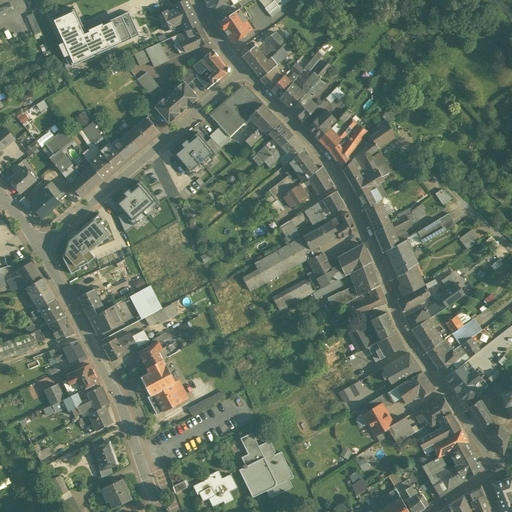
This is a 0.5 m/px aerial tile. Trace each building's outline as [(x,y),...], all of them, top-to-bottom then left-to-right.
[(200,24),(188,0),(184,0),(174,5),(176,9),(182,22),(186,31),(200,24)] [(222,4),(220,0),(205,0),(208,8),(217,23),(219,22),(229,15),(222,4)] [(280,8),(290,1),(288,0),(281,0),(276,4),(278,5),(280,8)] [(230,6),(227,1),(222,4),(229,15),(239,9),(236,3),(230,6)] [(268,13),(278,5),(276,4),(274,1),(265,8),(268,13)] [(10,3),(0,7),(0,15),(13,9),(10,3)] [(272,18),(282,10),(280,8),(278,5),(268,13),(272,18)] [(90,32),(89,30),(86,31),(76,8),(52,19),(73,66),(127,41),(116,17),(103,24),(104,25),(113,21),(122,41),(74,63),(55,20),(75,11),(85,34),(90,32)] [(176,9),(168,13),(167,10),(158,15),(165,31),(175,27),(175,26),(182,22),(176,9)] [(229,15),(219,22),(225,31),(225,30),(233,43),(253,29),(255,28),(251,21),(249,22),(239,9),(229,15)] [(103,24),(89,30),(90,32),(85,34),(75,11),(55,20),(74,63),(122,41),(113,21),(104,25),(103,24)] [(116,17),(127,41),(140,35),(129,11),(116,17)] [(35,19),(33,13),(27,16),(35,35),(41,32),(35,19)] [(200,24),(186,31),(186,32),(178,34),(172,37),(181,55),(201,46),(201,47),(209,42),(200,24)] [(276,32),(266,39),(262,41),(264,44),(268,41),(273,46),(277,51),(282,47),(286,42),(276,32)] [(160,43),(146,49),(151,60),(154,67),(168,61),(160,43)] [(263,54),(256,45),(243,56),(261,78),(275,67),(277,65),(271,57),(268,60),(263,54)] [(273,46),(263,54),(268,60),(271,57),(277,51),(273,46)] [(277,51),(271,57),(277,65),(289,56),(282,47),(277,51)] [(146,49),(134,54),(140,66),(151,60),(146,49)] [(213,50),(194,65),(200,72),(197,74),(199,75),(198,78),(207,89),(228,72),(229,68),(213,50)] [(317,52),(303,69),(308,73),(323,56),(317,52)] [(292,59),(287,65),(291,69),(296,62),(292,59)] [(325,61),(306,81),(313,87),(320,79),(331,66),(325,61)] [(303,69),(296,62),(291,69),(294,72),(298,76),(303,69)] [(194,65),(190,69),(189,68),(179,76),(185,83),(185,82),(187,85),(197,77),(196,75),(197,74),(200,72),(194,65)] [(261,78),(261,79),(271,90),(283,77),(275,67),(261,78)] [(162,90),(147,72),(137,79),(152,98),(162,90)] [(294,72),(289,79),(293,83),(298,76),(294,72)] [(283,77),(271,90),(280,99),(293,83),(289,79),(285,75),(283,77)] [(306,94),(306,95),(311,100),(325,84),(320,79),(306,94)] [(313,87),(306,81),(304,84),(304,89),(302,91),(306,94),(313,87)] [(182,84),(175,90),(175,91),(166,99),(165,98),(158,104),(159,105),(156,107),(158,109),(168,121),(170,120),(170,121),(171,121),(170,120),(170,118),(176,113),(178,113),(178,114),(179,114),(178,113),(180,111),(181,112),(186,108),(185,107),(187,105),(188,106),(189,106),(188,105),(188,103),(193,98),(195,98),(196,99),(197,99),(196,98),(197,97),(187,85),(185,82),(185,83),(182,85),(182,84)] [(293,83),(280,99),(292,110),(306,95),(306,94),(302,91),(293,83)] [(246,86),(245,86),(244,86),(243,87),(210,115),(221,127),(229,136),(230,137),(250,117),(249,117),(263,104),(247,87),(246,86)] [(344,95),(337,87),(334,90),(338,94),(336,97),(339,100),(344,95)] [(334,90),(327,98),(331,102),(336,97),(338,94),(334,90)] [(306,95),(292,110),(304,121),(322,102),(319,100),(315,104),(311,100),(306,95)] [(44,100),(25,110),(28,115),(47,106),(44,100)] [(156,107),(150,100),(146,104),(153,113),(158,109),(156,107)] [(153,113),(146,104),(141,108),(149,117),(153,113)] [(281,122),(263,104),(249,117),(250,117),(256,124),(264,133),(267,136),(269,134),(281,122)] [(391,106),(383,116),(385,120),(386,120),(388,123),(398,116),(391,106)] [(327,110),(307,128),(319,140),(331,128),(330,126),(336,120),(327,110)] [(346,110),(339,118),(345,123),(351,115),(346,110)] [(18,117),(24,123),(30,117),(24,112),(18,117)] [(91,123),(82,112),(76,117),(85,128),(91,123)] [(147,118),(128,134),(140,148),(158,131),(147,118)] [(352,118),(337,135),(342,139),(356,123),(352,118)] [(91,123),(85,128),(95,143),(106,135),(96,120),(91,123)] [(380,130),(376,133),(374,131),(370,137),(379,149),(397,136),(388,123),(386,120),(385,120),(377,126),(380,130)] [(349,140),(359,126),(361,124),(358,121),(356,123),(342,139),(342,140),(338,144),(342,149),(349,140)] [(281,122),(269,134),(274,139),(281,146),(293,135),(281,122)] [(256,124),(254,126),(252,124),(240,135),(251,146),(264,133),(256,124)] [(359,126),(349,140),(356,145),(367,131),(359,126)] [(221,127),(219,128),(228,137),(229,136),(221,127)] [(14,136),(8,128),(6,129),(13,137),(14,136)] [(228,137),(219,128),(211,136),(219,145),(228,137)] [(331,128),(319,140),(330,151),(338,144),(342,140),(342,139),(337,135),(331,128)] [(6,129),(0,134),(0,150),(14,139),(13,137),(6,129)] [(74,141),(65,129),(59,134),(69,145),(74,141)] [(198,132),(188,141),(190,143),(198,136),(212,153),(191,171),(177,154),(185,147),(183,145),(173,154),(192,176),(197,172),(195,170),(211,157),(212,159),(217,155),(206,142),(198,132)] [(69,145),(59,134),(52,140),(60,149),(60,150),(61,151),(69,145)] [(128,134),(113,146),(125,160),(140,148),(128,134)] [(106,135),(95,143),(101,151),(111,143),(106,135)] [(293,135),(281,146),(286,151),(293,158),(304,149),(305,148),(293,135)] [(198,136),(190,143),(188,141),(187,140),(182,144),(183,145),(185,147),(177,154),(191,171),(212,153),(198,136)] [(379,149),(370,137),(365,146),(352,160),(370,190),(380,184),(384,181),(382,176),(390,171),(377,150),(379,149)] [(211,138),(206,142),(217,155),(223,150),(211,138)] [(274,139),(257,154),(258,154),(253,158),(260,165),(264,161),(281,146),(274,139)] [(60,149),(52,140),(46,144),(54,154),(60,150),(60,149)] [(356,145),(349,140),(342,149),(348,157),(356,145)] [(38,147),(33,142),(25,149),(29,154),(38,147)] [(113,146),(111,143),(101,151),(89,162),(92,166),(103,179),(125,160),(113,146)] [(338,144),(330,151),(341,167),(349,159),(348,157),(342,149),(338,144)] [(281,146),(264,161),(269,167),(278,159),(286,151),(281,146)] [(318,170),(304,149),(293,158),(289,161),(289,162),(293,167),(303,180),(307,178),(318,170)] [(61,151),(60,150),(54,154),(50,158),(59,170),(63,174),(72,165),(61,151)] [(286,151),(278,159),(284,166),(289,162),(289,161),(293,158),(286,151)] [(352,160),(343,170),(359,197),(370,190),(352,160)] [(406,161),(395,167),(398,172),(410,166),(406,161)] [(21,162),(12,170),(16,174),(25,167),(21,162)] [(81,175),(72,165),(63,174),(67,179),(71,184),(81,175)] [(81,175),(71,184),(81,197),(103,179),(92,166),(81,175)] [(318,170),(307,178),(318,195),(334,185),(322,166),(318,170)] [(16,174),(10,179),(20,192),(21,192),(36,180),(25,167),(16,174)] [(303,180),(293,167),(286,172),(290,177),(296,186),(300,183),(303,180)] [(59,170),(53,174),(61,184),(67,179),(63,174),(59,170)] [(290,177),(277,187),(284,195),(296,186),(290,177)] [(140,181),(130,190),(132,192),(140,185),(154,202),(133,220),(118,203),(127,196),(125,194),(115,203),(134,225),(139,221),(137,219),(153,206),(154,208),(159,204),(148,191),(140,181)] [(52,182),(40,192),(42,194),(31,204),(32,206),(42,217),(60,202),(56,198),(61,193),(52,182)] [(499,185),(493,182),(488,190),(493,193),(492,195),(502,202),(508,191),(499,185)] [(284,195),(283,195),(290,205),(292,208),(308,197),(300,183),(296,186),(284,195)] [(380,184),(370,190),(359,197),(365,209),(380,200),(387,196),(380,184)] [(140,185),(132,192),(130,190),(129,189),(124,193),(125,194),(127,196),(118,203),(133,220),(154,202),(140,185)] [(276,185),(269,191),(272,195),(273,195),(277,200),(283,195),(284,195),(277,187),(276,185)] [(451,198),(442,189),(436,194),(442,204),(451,198)] [(337,191),(323,200),(326,207),(331,215),(343,208),(346,206),(337,191)] [(272,195),(260,205),(264,210),(267,207),(277,200),(273,195),(272,195)] [(283,195),(277,200),(267,207),(270,211),(274,217),(290,205),(283,195)] [(31,204),(24,197),(20,200),(28,210),(32,206),(31,204)] [(326,207),(323,200),(317,203),(321,210),(326,207)] [(380,200),(365,209),(375,231),(391,223),(380,200)] [(321,210),(317,203),(304,211),(308,218),(313,226),(326,218),(321,210)] [(427,214),(422,204),(411,211),(412,212),(413,212),(417,221),(427,214)] [(304,211),(291,220),(295,226),(308,218),(304,211)] [(347,212),(318,229),(325,242),(339,234),(341,239),(356,230),(347,212)] [(412,212),(406,215),(411,224),(417,221),(413,212),(412,212)] [(111,234),(101,223),(105,220),(99,213),(81,229),(82,230),(94,220),(98,224),(99,223),(108,234),(83,256),(85,258),(76,266),(66,254),(70,241),(77,235),(75,234),(68,240),(64,253),(70,260),(66,264),(72,274),(82,269),(81,267),(89,263),(95,257),(91,251),(111,234)] [(449,213),(439,219),(446,230),(456,224),(449,213)] [(406,215),(392,223),(400,242),(408,238),(403,228),(411,224),(406,215)] [(439,219),(417,232),(424,243),(446,230),(439,219)] [(98,224),(94,220),(82,230),(77,235),(70,241),(66,254),(76,266),(85,258),(83,256),(108,234),(99,223),(98,224)] [(291,220),(280,226),(290,244),(301,237),(295,226),(291,220)] [(375,231),(374,232),(383,252),(400,242),(392,223),(375,231)] [(318,229),(304,236),(311,249),(319,245),(325,242),(318,229)] [(471,230),(459,239),(467,249),(479,240),(471,230)] [(290,244),(255,264),(258,269),(265,282),(308,259),(308,260),(323,252),(319,245),(311,249),(304,236),(301,237),(290,244)] [(499,245),(491,236),(484,243),(492,252),(499,245)] [(408,239),(400,243),(400,242),(383,252),(385,251),(397,277),(418,263),(408,239)] [(363,244),(337,258),(340,265),(332,268),(338,280),(340,279),(351,273),(371,262),(363,244)] [(332,268),(323,252),(308,260),(314,271),(323,287),(338,280),(332,268)] [(33,261),(17,271),(20,276),(25,285),(27,288),(43,278),(33,261)] [(371,262),(351,273),(355,285),(359,295),(356,297),(357,297),(368,292),(368,291),(380,285),(371,262)] [(98,271),(97,271),(106,289),(124,280),(116,263),(115,264),(109,266),(98,271)] [(418,263),(397,277),(400,284),(399,285),(398,287),(402,296),(425,285),(424,284),(416,265),(419,264),(418,263)] [(265,282),(258,269),(243,277),(251,290),(265,282)] [(323,287),(314,271),(307,274),(309,277),(316,291),(323,287)] [(451,274),(442,281),(445,284),(442,286),(444,289),(455,280),(451,274)] [(20,276),(9,281),(14,290),(25,285),(20,276)] [(309,277),(273,297),(280,310),(316,291),(309,277)] [(27,288),(31,294),(26,297),(29,301),(33,298),(39,308),(56,298),(43,278),(27,288)] [(316,291),(313,293),(316,298),(336,288),(335,286),(342,282),(340,279),(323,287),(316,291)] [(435,279),(424,284),(425,285),(426,285),(427,287),(436,283),(436,282),(435,279)] [(457,283),(438,295),(442,300),(446,307),(447,307),(464,294),(457,283)] [(355,285),(340,292),(340,291),(328,298),(333,310),(342,306),(342,305),(357,297),(356,297),(359,295),(355,285)] [(380,285),(368,291),(368,292),(373,308),(386,303),(380,285)] [(426,285),(403,297),(398,299),(403,311),(418,304),(425,299),(430,295),(427,287),(426,285)] [(94,289),(79,297),(89,318),(105,310),(103,305),(107,303),(102,294),(98,297),(94,289)] [(368,292),(357,297),(357,298),(349,302),(356,314),(373,308),(368,292)] [(149,293),(136,300),(145,317),(161,309),(158,303),(155,304),(149,293)] [(56,298),(39,308),(43,314),(49,324),(66,316),(56,298)] [(442,300),(427,309),(431,318),(446,308),(447,307),(446,307),(442,300)] [(105,310),(89,318),(98,335),(125,321),(116,304),(105,310)] [(161,309),(145,317),(150,326),(160,320),(161,323),(177,315),(171,304),(161,309)] [(425,306),(405,317),(411,329),(428,318),(429,318),(429,319),(431,318),(427,309),(425,306)] [(457,316),(446,323),(453,333),(463,325),(467,323),(467,322),(472,318),(464,306),(455,313),(457,316)] [(39,308),(32,312),(35,319),(43,314),(39,308)] [(387,313),(371,321),(378,336),(380,340),(396,332),(387,313)] [(66,316),(49,324),(58,341),(75,334),(66,316)] [(428,318),(411,329),(427,352),(443,340),(429,319),(429,318),(428,318)] [(472,337),(472,338),(481,331),(472,318),(467,322),(467,323),(463,325),(472,337)] [(187,323),(178,327),(180,333),(190,328),(187,323)] [(463,325),(453,333),(462,345),(472,337),(463,325)] [(367,340),(360,327),(351,331),(359,346),(361,350),(362,351),(368,347),(370,346),(367,340)] [(37,331),(15,338),(15,339),(21,354),(38,348),(35,341),(44,338),(40,329),(37,331)] [(133,336),(139,347),(150,341),(144,330),(133,336)] [(130,332),(117,339),(125,354),(139,347),(133,336),(130,332)] [(370,346),(368,347),(376,361),(404,346),(396,332),(380,340),(370,346)] [(337,335),(326,340),(330,347),(340,341),(337,335)] [(376,336),(367,340),(370,346),(380,340),(378,336),(376,336)] [(472,337),(462,345),(467,352),(470,357),(471,358),(476,353),(480,350),(472,338),(472,337)] [(117,339),(116,338),(103,345),(112,362),(125,354),(117,339)] [(443,340),(427,352),(436,365),(453,349),(451,346),(445,338),(443,340)] [(15,339),(0,344),(0,362),(21,354),(15,339)] [(480,350),(476,353),(480,358),(484,362),(490,369),(494,366),(498,361),(504,356),(507,352),(495,339),(480,350)] [(78,340),(62,346),(64,350),(68,357),(72,365),(88,358),(78,340)] [(158,342),(139,352),(147,368),(163,359),(159,352),(162,350),(158,342)] [(462,345),(454,350),(459,358),(467,352),(462,345)] [(359,346),(343,354),(346,358),(361,350),(359,346)] [(453,349),(436,365),(445,377),(446,377),(459,367),(458,366),(455,362),(459,358),(454,350),(453,349)] [(64,350),(53,354),(57,362),(68,357),(64,350)] [(455,362),(458,366),(461,364),(461,365),(470,357),(467,352),(459,358),(455,362)] [(409,353),(383,368),(392,383),(405,375),(406,378),(421,369),(409,353)] [(470,357),(461,365),(465,370),(480,358),(476,353),(471,358),(470,357)] [(504,356),(498,361),(502,365),(508,359),(504,356)] [(176,382),(163,359),(147,368),(150,373),(141,377),(151,396),(148,397),(157,415),(164,411),(164,412),(182,402),(189,398),(179,380),(176,382)] [(490,369),(484,362),(469,375),(472,378),(474,376),(484,388),(501,374),(494,366),(490,369)] [(90,364),(72,372),(74,375),(67,378),(67,379),(63,381),(70,396),(78,393),(100,382),(90,364)] [(459,367),(446,377),(454,388),(466,378),(469,375),(465,370),(461,365),(461,364),(458,366),(459,367)] [(59,366),(50,370),(52,375),(61,371),(59,366)] [(422,371),(394,389),(399,398),(402,396),(406,404),(418,396),(420,399),(435,389),(422,371)] [(466,378),(454,388),(453,388),(466,403),(470,400),(484,388),(474,376),(472,378),(469,375),(466,378)] [(511,377),(511,376),(510,377),(511,378),(511,379),(511,385),(509,386),(510,390),(501,393),(503,399),(505,406),(506,407),(507,407),(508,411),(507,411),(508,413),(508,412),(510,418),(509,419),(510,420),(511,419),(511,418),(511,377)] [(364,390),(359,381),(339,392),(344,402),(364,390)] [(57,384),(45,389),(53,405),(64,399),(57,384)] [(110,403),(102,386),(87,393),(90,398),(82,402),(86,411),(94,407),(96,411),(104,406),(110,403)] [(384,394),(384,395),(389,404),(390,406),(400,399),(399,398),(394,389),(384,394)] [(223,392),(190,409),(192,414),(226,397),(223,392)] [(64,399),(67,407),(69,411),(78,407),(81,414),(82,413),(86,411),(82,402),(78,393),(70,396),(64,399)] [(384,394),(369,402),(373,409),(381,404),(383,408),(389,404),(384,395),(384,394)] [(442,394),(416,411),(424,426),(426,430),(433,426),(439,421),(440,421),(438,419),(451,412),(452,411),(442,394)] [(64,399),(53,405),(56,412),(67,407),(64,399)] [(493,420),(480,399),(469,408),(481,428),(492,421),(493,420)] [(381,404),(373,409),(364,414),(376,435),(388,428),(393,425),(383,408),(381,404)] [(96,411),(89,414),(94,423),(97,430),(113,423),(104,406),(96,411)] [(86,411),(82,413),(84,417),(89,414),(96,411),(94,407),(86,411)] [(451,412),(438,419),(440,421),(439,421),(443,427),(448,436),(461,428),(451,412)] [(393,425),(388,428),(391,434),(392,434),(397,443),(411,434),(414,432),(405,418),(393,425)] [(439,421),(433,426),(436,430),(443,427),(439,421)] [(94,423),(87,426),(91,434),(97,430),(94,423)] [(497,427),(486,436),(502,454),(503,454),(509,435),(499,425),(497,427)] [(423,437),(418,440),(423,449),(432,444),(448,436),(443,427),(436,430),(423,437)] [(380,442),(391,434),(388,428),(376,435),(380,442)] [(461,428),(448,436),(432,444),(436,453),(438,457),(450,451),(468,441),(461,428)] [(414,432),(411,434),(414,439),(416,438),(418,440),(423,437),(418,429),(414,432)] [(252,433),(241,438),(249,454),(242,457),(245,464),(243,465),(244,467),(240,469),(253,497),(267,490),(268,494),(270,498),(293,487),(289,479),(294,477),(281,451),(274,455),(273,453),(276,452),(270,440),(259,446),(252,433)] [(468,441),(450,451),(458,464),(475,454),(468,441)] [(110,442),(94,447),(102,469),(110,467),(118,464),(110,442)] [(432,444),(423,449),(426,455),(430,453),(431,456),(436,453),(432,444)] [(84,447),(74,452),(76,456),(86,452),(84,447)] [(344,447),(340,455),(348,459),(352,451),(344,447)] [(426,455),(420,458),(424,465),(438,457),(436,453),(431,456),(430,453),(426,455)] [(431,480),(430,481),(440,496),(464,480),(463,480),(482,468),(475,454),(458,464),(454,466),(431,480)] [(51,455),(43,460),(46,465),(54,460),(51,455)] [(448,456),(424,469),(431,480),(454,466),(448,456)] [(366,457),(359,460),(362,469),(370,466),(366,457)] [(59,476),(51,463),(44,467),(52,480),(59,476)] [(102,469),(100,470),(102,476),(112,473),(110,467),(102,469)] [(223,479),(219,471),(209,476),(210,478),(194,486),(198,494),(200,493),(204,500),(209,498),(214,506),(225,501),(226,503),(234,499),(230,491),(237,487),(231,475),(223,479)] [(359,472),(351,477),(355,484),(363,479),(359,472)] [(69,491),(60,476),(59,476),(52,480),(60,496),(69,491)] [(511,511),(511,496),(511,495),(511,476),(511,477),(493,483),(502,507),(503,511),(511,511)] [(123,479),(103,487),(113,508),(132,500),(123,479)] [(355,484),(354,485),(358,494),(367,488),(363,479),(355,484)] [(408,479),(394,486),(395,488),(399,494),(407,489),(412,487),(408,479)] [(184,481),(173,486),(176,493),(188,487),(184,481)] [(481,485),(467,492),(467,493),(463,495),(466,500),(470,499),(472,503),(468,505),(471,511),(479,511),(489,509),(490,508),(481,485)] [(417,495),(414,490),(412,487),(407,489),(409,493),(411,497),(407,499),(405,501),(411,511),(418,511),(425,507),(428,505),(422,495),(420,493),(417,495)] [(395,488),(389,492),(395,501),(401,497),(399,494),(395,488)] [(407,489),(399,494),(401,497),(403,502),(405,501),(407,499),(405,495),(409,493),(407,489)] [(69,491),(60,496),(63,501),(71,497),(71,496),(69,491)] [(463,495),(449,505),(453,511),(471,511),(468,505),(472,503),(470,499),(466,500),(463,495)] [(80,511),(72,496),(71,496),(71,497),(63,501),(68,511),(80,511)] [(395,501),(379,511),(409,511),(403,502),(401,497),(395,501)] [(352,511),(349,499),(342,503),(345,511),(352,511)]
